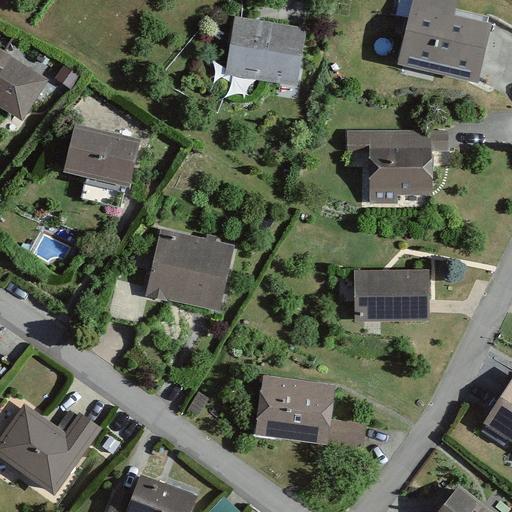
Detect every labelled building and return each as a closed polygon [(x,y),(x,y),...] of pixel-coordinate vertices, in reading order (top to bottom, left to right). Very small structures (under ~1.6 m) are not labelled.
[(414,0),(398,68),(478,88),(493,29),(454,20),(458,3),(445,0),(414,0)] [(231,16),(219,73),(290,83),(304,28),(231,16)] [(0,50),(0,109),(17,120),(44,79),(0,50)] [(82,121),(72,161),(129,175),(139,135),(82,121)] [(451,132),(353,131),(353,149),(375,149),(374,198),(398,199),(398,188),(433,188),(434,150),(451,150),(451,132)] [(232,248),(164,233),(151,291),(219,306),(232,248)] [(429,273),(363,273),(363,315),(429,315),(429,273)] [(335,385),(269,376),(262,432),(362,445),(365,426),(330,422),(335,385)] [(511,388),(492,419),(511,431),(511,388)] [(71,436),(28,406),(0,445),(59,487),(102,427),(86,416),(71,436)] [(498,511),(463,485),(443,511),(498,511)] [(189,511),(193,504),(141,486),(131,511),(189,511)]
